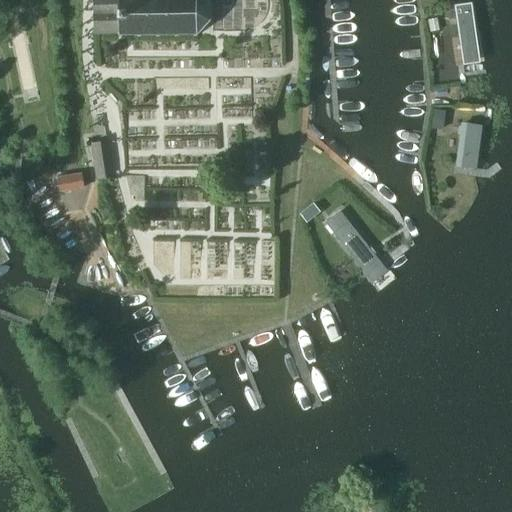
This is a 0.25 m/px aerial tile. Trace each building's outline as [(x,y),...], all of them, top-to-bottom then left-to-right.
[(94,0),(95,33),(119,33),(119,34),(199,33),(210,20),(210,1),(209,0),(94,0)] [(477,9),(454,11),(461,62),(485,61),(477,9)] [(439,19),(430,21),(432,32),(441,31),(439,19)] [(436,111),(433,129),(444,131),(446,112),(436,111)] [(453,173),(472,175),(478,132),(459,130),(459,133),(457,133),(455,141),(458,141),(453,173)] [(95,179),(98,179),(113,177),(110,142),(92,144),(95,179)] [(82,172),(57,175),(59,191),(84,188),(82,172)] [(321,221),(379,292),(397,278),(386,264),(388,262),(354,219),(353,221),(341,206),(321,221)]
